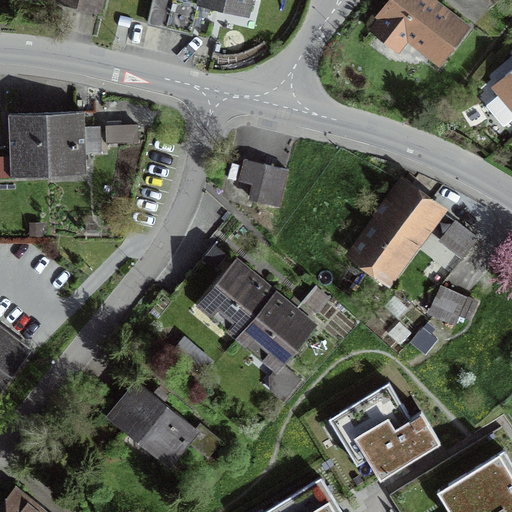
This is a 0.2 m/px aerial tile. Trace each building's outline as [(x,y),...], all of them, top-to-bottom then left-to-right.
[(66,0),(66,4),(99,11),(101,0),(66,0)] [(198,3),(184,0),(153,0),(149,23),(191,32),(198,3)] [(184,0),(198,3),(228,10),(229,5),(249,9),(251,0),(184,0)] [(467,26),(432,0),(391,0),(380,15),(383,17),(374,29),(398,47),(407,35),(440,61),(467,26)] [(511,73),(497,86),(503,93),(504,100),(510,106),(511,106),(511,73)] [(45,112),(47,167),(86,165),(83,111),(45,112)] [(47,167),(45,112),(8,114),(11,168),(47,167)] [(137,124),(106,125),(107,142),(138,141),(137,124)] [(287,169),(245,159),(240,180),(257,184),(253,200),(278,206),(287,169)] [(436,206),(408,186),(356,257),(384,276),(436,206)] [(478,238),(454,219),(439,239),(463,257),(478,238)] [(239,335),(274,293),(237,262),(236,264),(213,245),(201,259),(225,279),(206,301),(185,283),(172,298),(209,329),(218,317),(239,335)] [(467,298),(441,286),(429,312),(455,324),(467,298)] [(327,297),(315,287),(304,301),(316,311),(327,297)] [(274,293),(239,335),(261,353),(264,350),(278,362),(310,324),(274,293)] [(34,321),(17,307),(4,323),(21,337),(34,321)] [(0,334),(0,381),(23,352),(0,334)] [(197,430),(137,381),(108,416),(129,434),(134,427),(173,459),(197,430)] [(457,406),(399,440),(420,476),(478,442),(457,406)] [(495,511),(511,511),(511,474),(483,493),(495,511)] [(41,511),(15,491),(0,508),(0,511),(41,511)] [(374,511),(366,498),(344,511),(374,511)]
